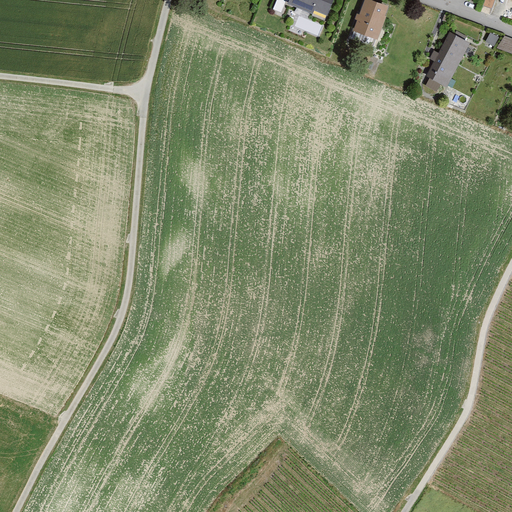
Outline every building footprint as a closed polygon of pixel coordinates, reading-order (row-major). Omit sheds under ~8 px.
[(280,10),(285,0),(277,0),(274,6),(280,10)] [(290,0),(289,3),(312,12),(314,9),(327,14),(332,0),(290,0)] [(386,9),(362,0),(350,34),(374,42),(386,9)] [(511,36),(504,33),(499,46),(511,51),(511,36)] [(468,45),(448,34),(425,77),(445,88),(468,45)]
